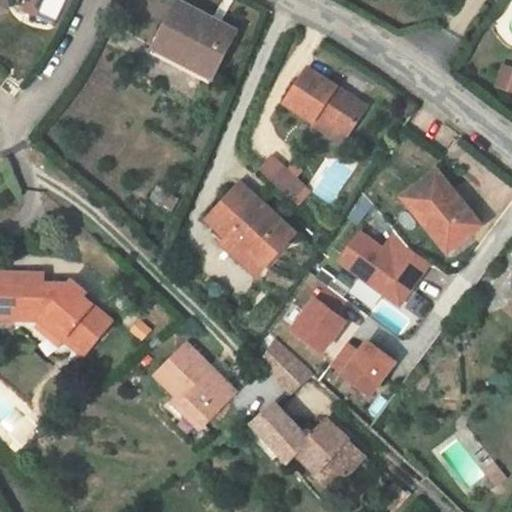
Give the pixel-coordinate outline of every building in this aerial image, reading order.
[(236,31),(179,2),(155,48),(212,77),(236,31)] [(511,69),(503,66),(497,86),(511,90),(511,69)] [(285,103),(314,122),(317,117),(347,137),(367,107),(308,68),(285,103)] [(347,137),(317,117),(314,122),(313,124),(343,144),(347,137)] [(306,186),(289,171),(281,180),(265,165),(261,170),(294,199),(298,194),(304,187),(306,186)] [(403,197),(448,251),(481,225),(437,170),(403,197)] [(208,220),(228,238),(246,254),(249,250),(266,266),(295,234),(240,184),(208,220)] [(304,187),(298,194),(303,199),(310,192),(304,187)] [(360,232),(339,261),(397,304),(413,282),(428,261),(409,247),(393,229),(380,246),(360,232)] [(257,275),(266,266),(249,250),(246,254),(228,238),(223,243),(257,275)] [(84,355),(111,321),(82,297),(85,293),(71,281),(66,287),(41,287),(41,274),(0,272),(0,316),(40,318),(56,331),(84,355)] [(330,286),(297,331),(323,350),(346,319),(338,314),(348,300),(330,286)] [(413,291),(396,310),(410,322),(426,304),(413,291)] [(56,331),(40,318),(34,325),(50,338),(56,331)] [(140,320),(131,331),(143,341),(152,330),(140,320)] [(370,341),(364,348),(350,337),(334,359),(373,387),(394,358),(370,341)] [(274,340),(259,360),(290,392),(311,372),(274,340)] [(236,392),(187,344),(156,375),(177,397),(205,423),(236,392)] [(205,423),(177,397),(172,402),(200,429),(205,423)] [(279,452),(289,463),(299,453),(318,472),(315,475),(332,491),(363,458),(324,421),(315,431),(310,427),(305,426),(301,430),(276,403),(252,422),(279,452)] [(279,452),(252,422),(244,428),(272,459),(279,452)] [(494,464),(485,471),(497,486),(505,479),(494,464)]
